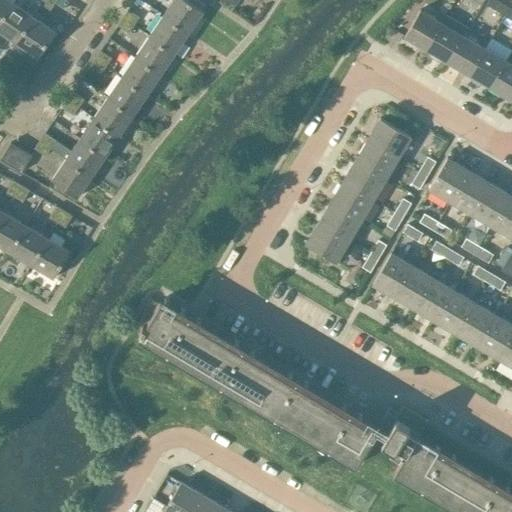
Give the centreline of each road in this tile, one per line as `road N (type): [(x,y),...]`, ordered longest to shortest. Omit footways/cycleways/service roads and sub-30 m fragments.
road 1 (residential): [(511,429),(427,380),(378,382),(229,294),(359,67),(511,154)]
road 2 (residential): [(115,511),(154,445),(185,437),(312,511)]
road 3 (residential): [(0,116),(22,129),(105,0)]
